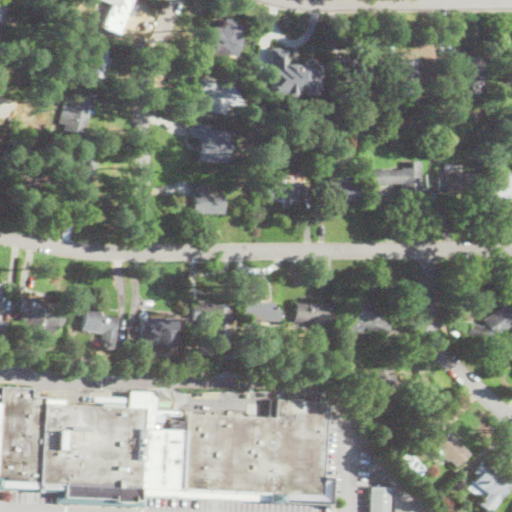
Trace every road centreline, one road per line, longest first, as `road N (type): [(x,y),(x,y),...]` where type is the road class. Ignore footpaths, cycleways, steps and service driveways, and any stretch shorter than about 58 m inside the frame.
road 1 (residential): [(511,247),(84,250),(0,233)]
road 2 (residential): [(144,251),(142,112),(173,0)]
road 3 (residential): [(511,0),(285,0)]
road 4 (residential): [(511,416),(447,359),(436,337),(429,248)]
